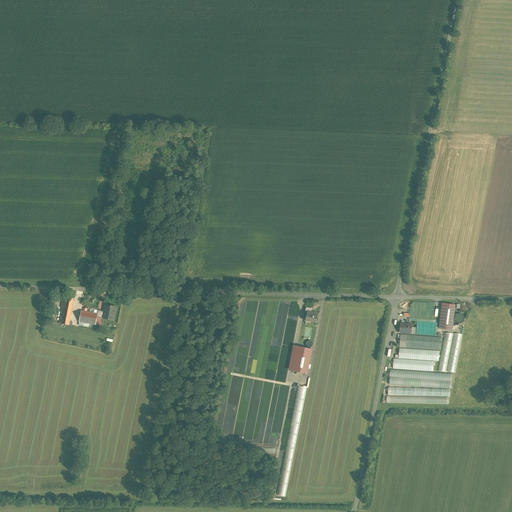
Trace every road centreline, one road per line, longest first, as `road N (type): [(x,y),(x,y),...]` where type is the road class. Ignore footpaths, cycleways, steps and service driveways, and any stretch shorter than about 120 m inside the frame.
road 1 (unclassified): [(0,287),(397,297)]
road 2 (unclassified): [(397,297),(457,0)]
road 3 (unclassified): [(351,511),(397,297)]
